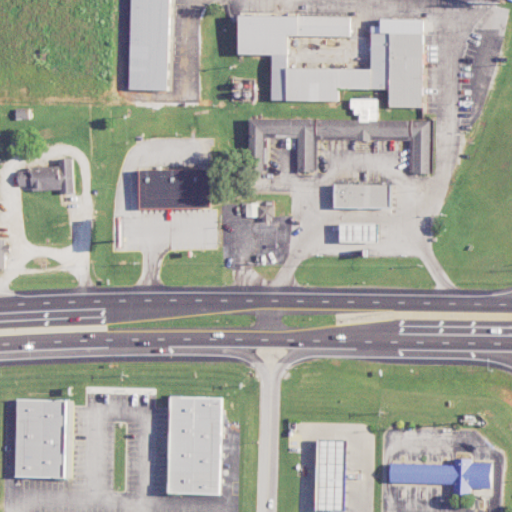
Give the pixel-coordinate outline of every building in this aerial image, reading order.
[(132,0),(130,89),(169,90),(171,0),(132,0)] [(424,19),(382,19),(382,26),(372,26),(372,69),(288,67),(288,35),(351,36),(351,16),(241,15),(240,54),(273,54),(273,100),(339,101),(339,88),(390,89),(390,106),(423,107),(424,19)] [(250,118),(250,171),(264,171),(264,135),(298,135),(298,171),(317,171),(318,139),(410,140),(410,173),(430,173),(430,120),(378,120),(378,99),(352,99),(352,111),(360,111),(360,119),(250,118)] [(73,158),(59,159),(59,166),(18,167),(19,187),(32,186),(32,191),(62,189),(62,193),(75,193),(73,158)] [(140,169),(140,208),(212,207),(210,168),(140,169)] [(335,207),(391,208),(391,184),(335,184),(335,207)] [(261,221),(275,221),(275,204),(260,205),(261,221)] [(379,223),(341,223),(341,241),(378,241),(379,223)] [(172,396),(170,493),(220,494),(223,398),(172,396)] [(18,399),(16,476),(66,477),(68,400),(18,399)] [(317,511),(346,511),(348,439),(319,438),(317,511)] [(456,464),(392,463),(392,483),(456,483),(455,496),(471,496),(472,488),(493,488),(493,463),(473,463),(473,458),(456,458),(456,464)]
